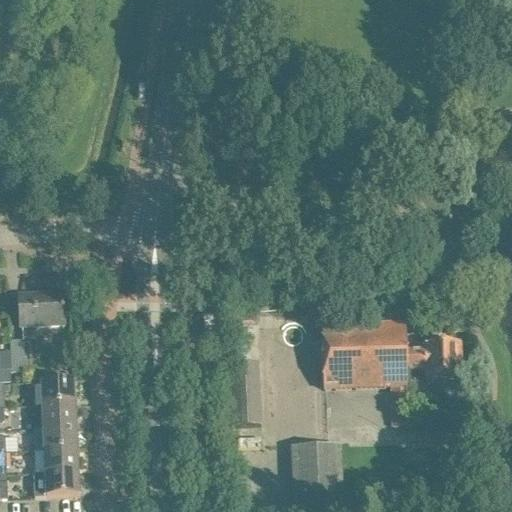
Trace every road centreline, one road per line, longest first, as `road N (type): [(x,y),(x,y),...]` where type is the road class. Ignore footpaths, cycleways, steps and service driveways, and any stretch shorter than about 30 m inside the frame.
road 1 (residential): [(442,326),(441,246),(423,220),(238,218),(208,190),(158,177)]
road 2 (tertiary): [(158,177),(185,0)]
road 3 (tertiary): [(156,231),(143,299),(156,404)]
road 4 (tertiary): [(156,404),(165,300),(156,231)]
road 5 (unclassified): [(8,234),(156,231)]
road 6 (residential): [(109,511),(103,382)]
